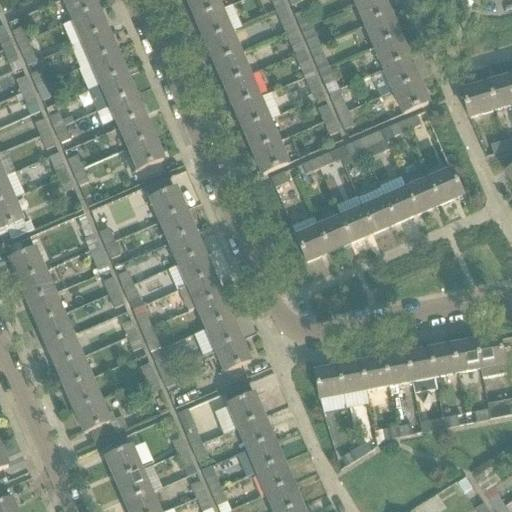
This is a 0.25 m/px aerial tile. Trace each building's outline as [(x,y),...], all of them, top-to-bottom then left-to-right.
[(66,0),(64,1),(73,23),(98,12),(92,0),(66,0)] [(188,0),(187,1),(196,23),(221,12),(215,0),(188,0)] [(370,0),(356,7),(365,29),(390,18),(382,0),(370,0)] [(272,5),(275,11),(284,7),(282,1),(272,5)] [(289,19),(284,7),(275,11),(280,23),(289,19)] [(73,23),(62,28),(71,49),(82,45),(107,34),(98,12),(73,23)] [(196,23),(206,45),(230,34),(221,12),(196,23)] [(295,17),(301,30),(310,26),(305,13),(295,17)] [(365,29),(375,51),(399,40),(390,18),(365,29)] [(280,23),(285,36),(295,32),(289,19),(280,23)] [(310,26),(301,30),(306,43),(316,39),(310,26)] [(12,34),(18,47),(28,43),(22,30),(12,34)] [(295,32),(285,36),(291,49),(301,45),(295,32)] [(82,45),(92,66),(117,55),(107,34),(82,45)] [(206,45),(215,67),(240,56),(230,34),(206,45)] [(0,39),(0,45),(3,53),(13,49),(7,36),(0,39)] [(306,43),(310,52),(319,47),(316,39),(306,43)] [(375,51),(384,73),(409,62),(399,40),(375,51)] [(28,43),(18,47),(24,60),(33,56),(28,43)] [(82,45),(71,49),(80,71),(92,66),(82,45)] [(291,49),(295,58),(304,54),(301,45),(291,49)] [(324,57),(319,47),(310,52),(314,61),(324,57)] [(13,49),(3,53),(9,66),(18,62),(13,49)] [(308,63),(304,54),(295,58),(299,67),(308,63)] [(92,66),(101,87),(126,77),(117,55),(92,66)] [(33,56),(24,60),(27,67),(36,63),(33,56)] [(215,67),(224,89),(249,78),(240,56),(215,67)] [(314,61),(320,74),(329,70),(324,57),(314,61)] [(18,62),(9,66),(12,74),(21,69),(18,62)] [(384,73),(394,95),(418,84),(409,62),(384,73)] [(299,67),(304,80),(314,76),(308,63),(299,67)] [(92,66),(80,71),(78,72),(87,93),(101,87),(92,66)] [(329,70),(320,74),(325,87),(335,83),(329,70)] [(31,77),(36,90),(46,86),(40,73),(31,77)] [(394,95),(384,73),(372,78),(381,100),(394,95)] [(314,76),(304,80),(310,93),(319,89),(314,76)] [(101,87),(110,109),(135,98),(126,77),(101,87)] [(224,89),(234,111),(259,100),(249,78),(224,89)] [(16,83),(22,96),(31,92),(25,79),(16,83)] [(496,115),(511,110),(511,79),(487,87),(496,115)] [(325,87),(329,96),(339,92),(335,83),(325,87)] [(418,84),(394,95),(403,118),(428,107),(418,84)] [(46,86),(36,90),(42,103),(52,99),(46,86)] [(101,87),(87,93),(96,115),(110,109),(101,87)] [(487,87),(461,95),(468,121),(469,123),(496,115),(487,87)] [(323,97),(319,89),(310,93),(313,101),(323,97)] [(31,92),(22,96),(27,109),(37,105),(31,92)] [(343,101),(339,92),(329,96),(333,105),(343,101)] [(269,96),(259,100),(268,122),(279,118),(269,96)] [(110,109),(119,130),(144,119),(135,98),(110,109)] [(234,111),(243,133),(268,122),(259,100),(234,111)] [(333,105),(339,119),(348,115),(343,101),(333,105)] [(37,105),(27,109),(30,117),(40,113),(37,105)] [(318,111),(323,124),(333,120),(327,107),(318,111)] [(49,120),(55,133),(64,128),(59,115),(49,120)] [(348,115),(339,119),(344,132),(354,127),(348,115)] [(119,130),(128,152),(153,141),(144,119),(119,130)] [(416,119),(403,124),(408,134),(420,128),(416,119)] [(333,120),(323,124),(329,138),(338,133),(333,120)] [(34,126),(40,139),(50,135),(44,122),(34,126)] [(243,133),(253,155),(278,144),(268,122),(243,133)] [(408,134),(403,124),(390,130),(394,139),(408,134)] [(64,128),(55,133),(61,146),(70,142),(64,128)] [(50,135),(40,139),(46,152),(55,148),(50,135)] [(372,138),(359,143),(363,153),(376,147),(372,138)] [(153,141),(128,152),(138,174),(163,163),(153,141)] [(346,149),(337,153),(344,169),(355,164),(352,157),(363,153),(359,143),(348,148),(346,149)] [(278,144),(253,155),(262,177),(287,167),(278,144)] [(507,154),(504,144),(491,148),(494,158),(507,154)] [(328,157),(315,162),(319,172),(332,166),(328,157)] [(68,162),(73,175),(83,171),(77,158),(68,162)] [(319,172),(315,162),(302,168),(306,178),(319,172)] [(53,169),(58,182),(68,177),(62,164),(53,169)] [(83,171),(73,175),(79,189),(88,184),(83,171)] [(451,174),(429,183),(440,208),(462,199),(451,174)] [(271,181),(275,190),(288,184),(284,175),(271,181)] [(68,177),(58,182),(64,195),(74,191),(68,177)] [(0,181),(0,206),(13,201),(4,180),(0,181)] [(401,180),(379,189),(380,191),(385,203),(396,227),(418,218),(407,193),(401,180)] [(429,183),(407,193),(418,218),(440,208),(429,183)] [(380,191),(358,200),(363,212),(374,237),(396,227),(385,203),(380,191)] [(151,203),(160,225),(185,214),(175,192),(151,203)] [(13,201),(0,206),(0,232),(22,223),(13,201)] [(363,212),(341,222),(352,247),(374,237),(363,212)] [(160,225),(169,246),(194,235),(185,214),(160,225)] [(314,220),(291,229),(296,241),(307,266),(330,256),(319,231),(314,220)] [(341,222),(319,231),(330,256),(352,247),(341,222)] [(30,224),(7,233),(11,242),(34,233),(30,224)] [(99,235),(105,248),(115,244),(109,231),(99,235)] [(169,246),(179,267),(203,257),(194,235),(169,246)] [(84,242),(90,255),(100,251),(94,238),(84,242)] [(115,244),(105,248),(111,261),(120,257),(115,244)] [(100,251),(90,255),(96,268),(105,264),(100,251)] [(15,261),(10,263),(20,285),(45,275),(35,253),(15,261)] [(179,267),(188,289),(213,278),(203,257),(179,267)] [(118,278),(124,291),(133,287),(128,274),(118,278)] [(20,285),(29,307),(54,296),(45,275),(20,285)] [(188,314),(197,310),(222,299),(213,278),(188,289),(179,293),(188,314)] [(103,285),(108,298),(118,294),(112,281),(103,285)] [(133,287),(124,291),(129,304),(139,300),(133,287)] [(118,294),(108,298),(114,311),(124,307),(118,294)] [(29,307),(38,328),(63,317),(54,296),(29,307)] [(197,310),(207,332),(231,321),(222,299),(197,310)] [(38,328),(48,350),(72,339),(63,317),(38,328)] [(137,321),(142,334),(152,330),(146,317),(137,321)] [(207,332),(216,353),(241,342),(231,321),(207,332)] [(121,328),(127,341),(136,337),(131,324),(121,328)] [(152,330),(142,334),(148,347),(157,343),(152,330)] [(136,337),(127,341),(133,354),(142,350),(136,337)] [(48,350),(57,371),(82,360),(72,339),(48,350)] [(499,340),(475,345),(481,371),(483,381),(506,377),(499,340)] [(241,342),(216,353),(225,375),(250,364),(241,342)] [(475,345),(453,349),(458,376),(481,371),(475,345)] [(453,349),(430,353),(435,380),(458,376),(453,349)] [(430,353),(407,358),(412,384),(435,380),(430,353)] [(407,358),(384,362),(389,389),(412,384),(407,358)] [(155,364),(161,377),(172,372),(166,359),(155,364)] [(57,371),(66,392),(91,382),(82,360),(57,371)] [(384,362),(361,367),(366,393),(389,389),(384,362)] [(140,371),(145,384),(155,380),(149,367),(140,371)] [(361,367),(338,371),(343,398),(366,393),(361,367)] [(338,371),(314,376),(320,402),(323,416),(346,412),(343,398),(338,371)] [(172,372),(161,377),(167,390),(177,386),(172,372)] [(155,380),(145,384),(151,397),(161,393),(155,380)] [(66,392),(75,414),(100,403),(91,382),(66,392)] [(229,409),(238,431),(263,421),(254,398),(229,409)] [(487,406),(488,412),(490,422),(511,417),(511,408),(511,402),(487,406)] [(100,403),(75,414),(85,436),(89,434),(94,445),(114,437),(100,403)] [(177,417),(192,452),(202,447),(187,412),(177,417)] [(490,422),(488,412),(475,414),(477,425),(490,422)] [(456,420),(443,422),(445,431),(458,428),(456,420)] [(238,431),(248,453),(273,442),(263,421),(238,431)] [(443,422),(419,427),(421,436),(445,431),(443,422)] [(410,429),(397,431),(399,440),(412,437),(410,429)] [(399,440),(397,431),(382,434),(384,443),(399,440)] [(172,444),(178,458),(187,453),(182,440),(172,444)] [(273,442),(248,453),(258,475),(282,465),(273,442)] [(365,445),(354,452),(359,461),(370,454),(365,445)] [(202,447),(192,452),(198,465),(208,461),(202,447)] [(511,450),(492,463),(496,468),(511,457),(511,450)] [(107,462),(117,484),(141,473),(132,451),(107,462)] [(359,461),(354,452),(341,461),(346,469),(359,461)] [(187,453),(178,458),(183,471),(193,467),(187,453)] [(258,475),(267,497),(292,487),(282,465),(258,475)] [(212,469),(202,473),(206,482),(212,495),(221,491),(216,478),(212,469)] [(486,482),(479,471),(470,477),(477,488),(486,482)] [(117,484),(126,506),(151,495),(141,473),(117,484)] [(465,481),(457,486),(464,496),(472,490),(465,481)] [(191,488),(197,502),(206,497),(201,484),(191,488)] [(267,497),(273,511),(293,511),(301,509),(292,487),(267,497)] [(221,491),(212,495),(217,508),(219,511),(230,511),(227,504),(221,491)] [(126,506),(128,511),(157,511),(151,495),(126,506)] [(206,497),(197,502),(201,511),(212,511),(206,497)] [(488,503),(493,511),(502,511),(505,511),(496,498),(488,503)] [(0,507),(0,511),(15,511),(12,502),(0,507)]
